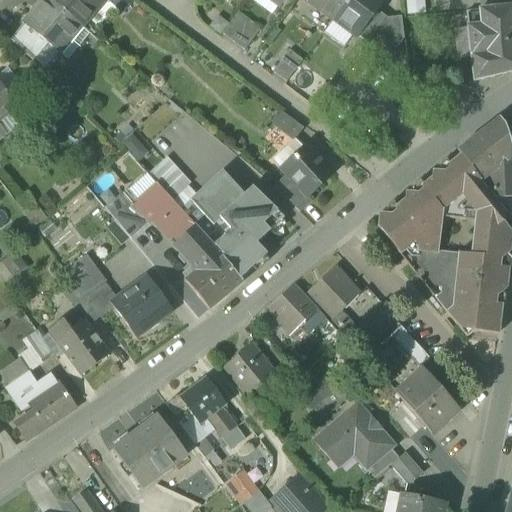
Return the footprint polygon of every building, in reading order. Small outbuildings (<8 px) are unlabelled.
[(82,29),(80,27),(47,0),(42,0),(22,25),(47,46),(57,54),(60,56),(61,55),(58,53),(79,27),(82,30),(82,29)] [(47,0),(80,27),(102,0),(47,0)] [(104,0),(121,13),(131,0),(104,0)] [(270,0),(250,0),(271,16),(279,6),(271,0),(270,0)] [(312,0),(311,3),(333,19),(347,0),(312,0)] [(381,0),(347,0),(333,19),(355,36),(355,35),(368,44),(374,35),(386,18),(375,9),(381,0)] [(405,0),(407,16),(424,15),(423,0),(405,0)] [(508,8),(507,0),(484,0),(486,10),(508,8)] [(324,32),(333,19),(311,3),(301,15),(324,32)] [(511,7),(508,8),(486,10),(480,11),(479,11),(480,27),(467,28),(473,82),(511,72),(511,7)] [(222,35),(244,52),(260,30),(238,14),(222,35)] [(374,35),(395,50),(403,39),(401,17),(386,18),(374,35)] [(333,19),(324,32),(346,48),(355,36),(333,19)] [(9,41),(33,63),(35,61),(47,46),(22,25),(9,41)] [(61,55),(60,56),(63,59),(86,32),(82,29),(82,30),(79,27),(58,53),(61,55)] [(44,69),(57,54),(47,46),(35,61),(44,69)] [(273,73),(286,83),(303,61),(289,51),(273,73)] [(8,69),(0,74),(0,86),(14,106),(23,99),(17,90),(21,87),(8,69)] [(409,86),(411,100),(435,97),(433,83),(409,86)] [(0,117),(15,107),(14,106),(0,86),(0,117)] [(15,107),(0,117),(0,126),(7,135),(25,122),(15,107)] [(274,125),(294,140),(302,129),(282,114),(274,125)] [(508,219),(510,221),(511,221),(511,175),(511,149),(505,126),(499,119),(457,151),(461,156),(508,219)] [(130,134),(119,145),(137,164),(148,153),(130,134)] [(274,162),(280,169),(303,149),(296,142),(274,162)] [(291,181),(307,198),(333,175),(306,146),(303,149),(280,169),(287,176),(291,181)] [(470,255),(436,250),(441,217),(441,216),(440,216),(441,209),(482,215),(480,234),(499,237),(501,224),(502,223),(508,219),(461,156),(448,165),(448,174),(439,173),(432,172),(431,179),(422,186),(421,195),(412,194),(405,193),(404,201),(395,208),(394,217),(386,216),(378,216),(377,227),(400,256),(406,251),(406,248),(417,250),(416,252),(418,252),(416,262),(430,264),(429,276),(442,278),(440,295),(435,299),(467,339),(474,333),(497,335),(501,308),(503,308),(505,297),(502,293),(506,289),(507,271),(509,271),(511,259),(507,254),(505,252),(503,253),(496,252),(496,246),(479,245),(476,265),(469,264),(471,255),(470,255)] [(166,158),(149,174),(173,200),(188,187),(191,184),(166,158)] [(439,165),(439,173),(448,174),(448,165),(446,161),(439,165)] [(181,209),(180,210),(200,232),(203,235),(215,248),(216,248),(225,258),(223,260),(240,280),(266,255),(256,244),(250,238),(254,235),(260,241),(283,219),(252,188),(244,196),(238,201),(234,197),(240,192),(222,172),(196,196),(181,209)] [(122,194),(132,204),(156,184),(146,173),(122,194)] [(274,188),(299,213),(311,203),(307,198),(291,181),(288,183),(283,179),(274,188)] [(412,187),(412,194),(421,195),(422,186),(418,182),(412,187)] [(149,224),(152,221),(151,221),(172,202),(156,184),(132,204),(149,224)] [(173,200),(181,209),(196,196),(188,187),(173,200)] [(244,196),(240,192),(234,197),(238,201),(244,196)] [(182,255),(190,247),(203,235),(200,232),(180,210),(172,202),(151,221),(152,221),(182,255)] [(130,239),(130,240),(149,224),(132,204),(114,220),(115,222),(130,239)] [(386,209),(386,216),(394,217),(395,208),(392,204),(386,209)] [(441,216),(441,217),(474,222),(470,255),(471,255),(469,264),(476,265),(479,245),(496,246),(496,252),(503,253),(505,252),(507,254),(511,249),(511,245),(511,244),(511,236),(502,223),(501,224),(499,237),(480,234),(482,215),(441,209),(440,216),(441,216)] [(106,230),(121,247),(130,239),(115,222),(106,230)] [(215,248),(203,235),(190,247),(202,262),(205,259),(209,263),(185,282),(208,311),(242,282),(240,280),(223,260),(225,258),(216,248),(215,248)] [(250,238),(256,244),(260,241),(254,235),(250,238)] [(1,261),(14,278),(27,268),(15,251),(1,261)] [(73,281),(85,298),(105,283),(92,267),(73,281)] [(307,294),(332,320),(338,314),(360,293),(335,267),(307,294)] [(112,307),(134,338),(171,310),(148,279),(118,301),(111,306),(112,307)] [(90,324),(99,317),(85,298),(73,281),(61,290),(79,314),(81,312),(90,324)] [(118,301),(105,283),(85,298),(99,317),(112,307),(111,306),(118,301)] [(288,335),(301,323),(317,309),(295,286),(266,310),(288,335)] [(0,303),(0,320),(2,323),(18,311),(8,298),(0,303)] [(301,323),(328,352),(343,339),(317,309),(301,323)] [(345,337),(349,341),(357,334),(338,314),(332,320),(331,321),(345,337)] [(53,333),(61,343),(73,334),(65,324),(53,333)] [(86,324),(73,334),(61,343),(59,345),(65,353),(81,376),(109,356),(86,324)] [(390,337),(419,367),(429,359),(401,327),(390,337)] [(349,341),(365,360),(367,359),(380,347),(363,328),(357,334),(349,341)] [(42,362),(53,355),(42,339),(37,332),(26,340),(31,347),(42,362)] [(52,332),(42,339),(53,355),(56,359),(65,353),(59,345),(61,343),(53,333),(52,332)] [(275,375),(268,367),(251,346),(223,369),(237,386),(246,398),(257,390),(275,375)] [(17,357),(18,359),(30,375),(43,365),(42,362),(31,347),(17,357)] [(15,384),(30,375),(18,359),(0,373),(0,374),(9,388),(15,384)] [(423,426),(431,435),(459,410),(423,370),(421,371),(424,374),(412,384),(409,381),(395,394),(406,406),(423,426)] [(304,383),(313,393),(327,381),(318,371),(304,383)] [(424,374),(421,371),(409,381),(412,384),(424,374)] [(29,405),(43,396),(37,386),(30,375),(15,384),(29,405)] [(50,377),(37,386),(43,396),(57,387),(50,377)] [(191,415),(198,425),(206,419),(221,407),(225,404),(205,379),(180,399),(179,399),(191,415)] [(302,403),(319,422),(344,400),(327,381),(313,393),(302,403)] [(22,410),(29,405),(15,384),(9,388),(8,389),(22,410)] [(29,405),(34,412),(44,427),(73,408),(58,386),(57,387),(43,396),(29,405)] [(165,406),(179,424),(191,415),(179,399),(180,399),(178,397),(165,406)] [(355,455),(366,469),(390,449),(392,447),(380,432),(376,432),(369,423),(369,420),(357,405),(314,442),(330,461),(347,446),(355,455)] [(392,418),(409,438),(423,426),(406,406),(392,418)] [(215,431),(221,438),(236,427),(221,407),(206,419),(213,428),(215,431)] [(26,439),(44,427),(34,412),(16,424),(26,439)] [(191,415),(179,424),(195,446),(205,438),(215,431),(213,428),(206,419),(198,425),(191,415)] [(113,451),(141,489),(186,455),(158,417),(113,451)] [(245,440),(236,427),(221,438),(231,451),(245,440)] [(205,438),(195,446),(204,458),(213,452),(214,451),(205,438)] [(347,446),(330,461),(338,470),(355,455),(347,446)] [(375,479),(390,465),(398,459),(390,449),(366,469),(375,479)] [(213,452),(204,458),(212,469),(221,463),(213,452)] [(401,456),(398,459),(390,465),(407,486),(422,474),(405,455),(401,457),(401,456)] [(240,507),(259,492),(243,471),(224,485),(240,507)] [(275,503),(299,482),(295,477),(271,499),(275,503)] [(275,503),(283,511),(308,511),(318,503),(299,482),(275,503)] [(73,502),(80,511),(100,511),(86,492),(73,502)] [(240,507),(243,511),(265,511),(271,508),(259,492),(240,507)] [(397,511),(401,495),(387,492),(383,511),(397,511)] [(401,495),(397,511),(438,511),(437,511),(439,503),(401,495)] [(325,511),(326,511),(318,503),(308,511),(325,511)]
